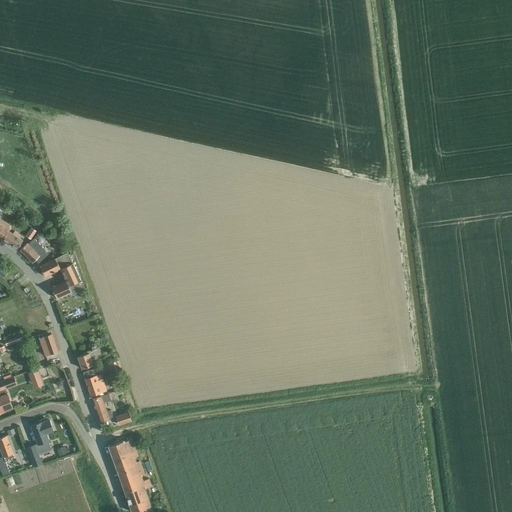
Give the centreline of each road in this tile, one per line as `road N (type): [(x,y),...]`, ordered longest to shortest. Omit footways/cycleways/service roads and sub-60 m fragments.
road 1 (track): [(98,441),(152,424),(405,389)]
road 2 (residential): [(98,441),(46,297),(0,248)]
